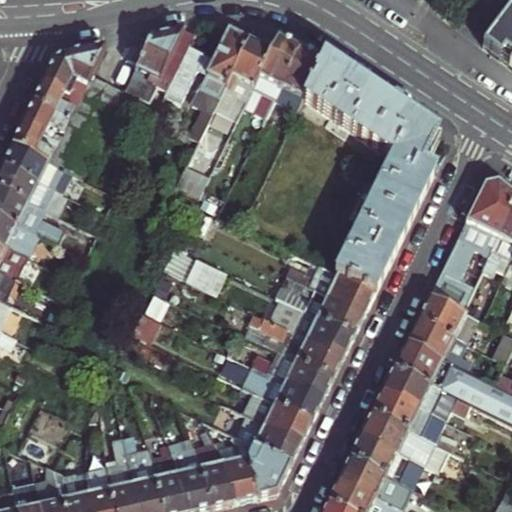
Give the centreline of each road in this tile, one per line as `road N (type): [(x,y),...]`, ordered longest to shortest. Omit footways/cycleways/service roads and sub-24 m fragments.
road 1 (residential): [(490,121),(300,511)]
road 2 (secondary): [(490,121),(306,0)]
